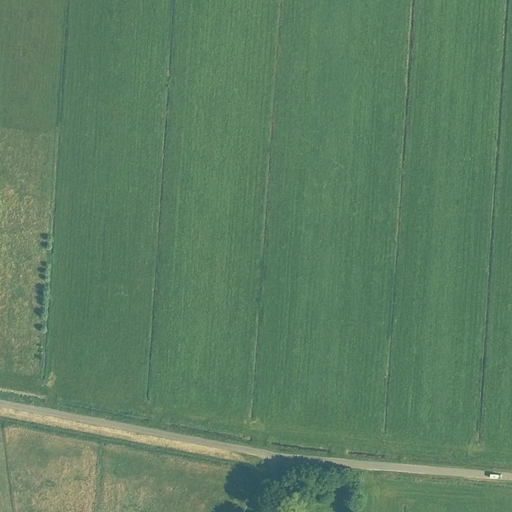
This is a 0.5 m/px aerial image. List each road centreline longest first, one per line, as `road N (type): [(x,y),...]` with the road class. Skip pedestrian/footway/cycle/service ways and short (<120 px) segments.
road 1 (unclassified): [(279,457),(0,403)]
road 2 (unclassified): [(511,476),(279,457)]
